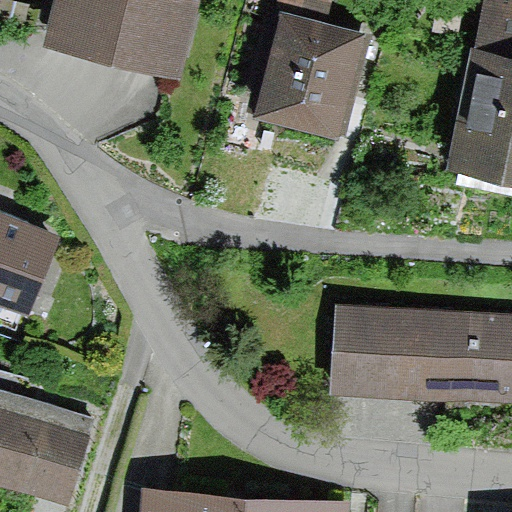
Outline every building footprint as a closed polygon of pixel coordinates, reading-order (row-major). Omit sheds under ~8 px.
[(63,0),(56,29),(173,59),(187,0),(63,0)] [(324,0),(282,0),(282,2),(321,13),(324,0)] [(511,10),(492,7),(463,148),(511,158),(511,10)] [(361,40),(278,18),(257,95),(340,117),(361,40)] [(0,289),(27,300),(53,237),(26,226),(28,221),(0,209),(0,289)] [(511,316),(338,305),(333,382),(379,385),(380,373),(511,381),(511,316)] [(100,431),(0,400),(0,483),(78,506),(100,431)] [(244,511),(245,502),(147,494),(145,511),(244,511)] [(245,502),(244,511),(344,511),(345,509),(245,502)]
